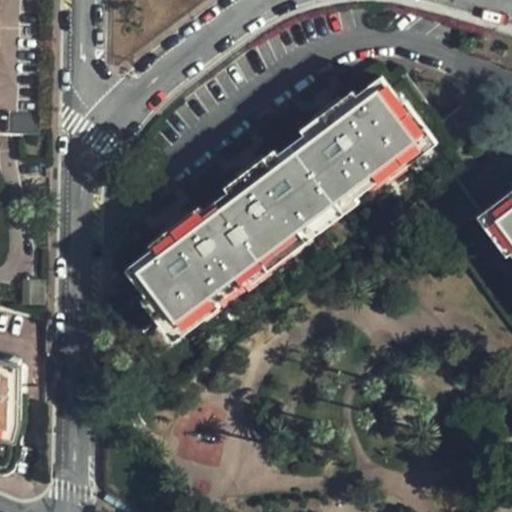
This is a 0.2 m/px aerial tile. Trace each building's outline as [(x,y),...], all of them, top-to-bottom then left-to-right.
[(511,39),(474,27),(466,50),(476,54),(511,69),(511,39)] [(424,194),(450,232),(479,211),(452,174),(489,145),(457,102),(436,117),(400,69),(384,82),(380,76),(345,101),(320,121),(269,160),(244,179),(194,218),(167,237),(129,266),(147,288),(151,294),(125,314),(149,347),(144,351),(171,385),(215,352),(189,318),(214,298),(218,303),(253,276),(249,271),(352,195),(353,199),(390,171),(387,167),(399,158),(424,194)] [(320,121),(345,101),(339,92),(314,112),(320,121)] [(244,179),(269,160),(263,152),(238,171),(244,179)] [(511,193),(489,211),(511,241),(511,247),(511,248),(511,249),(511,193)] [(167,237),(194,218),(187,209),(160,228),(167,237)] [(49,302),(49,276),(27,276),(27,300),(49,302)] [(147,288),(121,310),(125,314),(151,294),(147,288)] [(21,405),(20,366),(0,360),(0,436),(14,440),(21,405)] [(130,385),(139,397),(155,385),(146,373),(130,385)] [(155,385),(139,397),(145,404),(160,393),(155,385)]
